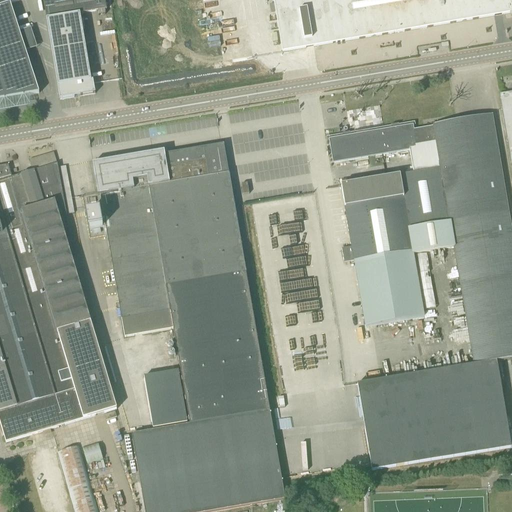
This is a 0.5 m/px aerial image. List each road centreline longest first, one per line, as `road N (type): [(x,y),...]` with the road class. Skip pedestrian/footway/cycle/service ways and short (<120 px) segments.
road 1 (secondary): [(0,138),(511,52)]
road 2 (unknown): [(80,207),(124,403),(124,414),(103,429)]
